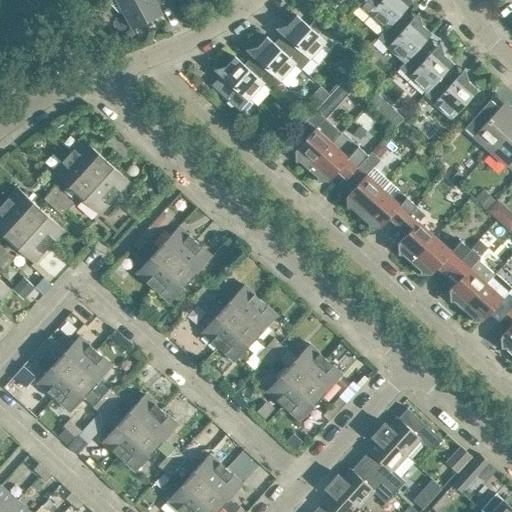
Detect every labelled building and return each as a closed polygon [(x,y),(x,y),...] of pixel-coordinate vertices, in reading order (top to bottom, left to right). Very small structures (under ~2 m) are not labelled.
[(108,0),(111,4),(119,14),(124,11),(133,28),(161,13),(157,6),(168,0),(108,0)] [(413,0),(363,0),(362,2),(359,5),(385,29),(386,29),(403,10),(404,11),(413,0)] [(432,33),(423,25),(419,24),(404,11),(403,10),(386,29),(385,29),(378,38),(404,62),(405,62),(425,40),(426,40),(432,33)] [(288,27),(274,43),(296,63),(296,64),(301,69),(326,41),(297,14),(288,24),(288,27)] [(274,43),(267,36),(258,45),(258,49),(244,64),(244,65),(264,83),(271,90),(296,64),(296,63),(274,43)] [(454,63),(444,54),(441,54),(426,40),(425,40),(405,62),(404,62),(399,67),(426,92),(427,92),(450,66),(450,67),(454,63)] [(244,65),(244,64),(235,56),(227,65),(226,68),(212,85),(244,114),(253,103),(249,99),(264,83),(244,65)] [(478,89),(469,81),(465,80),(450,67),(450,66),(427,92),(426,92),(424,94),(452,119),(478,89)] [(343,81),(336,89),(346,98),(353,90),(343,81)] [(490,151),(511,126),(511,107),(508,110),(493,96),(465,128),(490,151)] [(309,169),(339,135),(313,112),(297,130),(306,138),(295,150),(296,161),(300,161),(309,169)] [(511,126),(490,151),(511,170),(511,126)] [(294,133),(286,142),(292,147),(300,138),(294,133)] [(106,141),(115,150),(121,143),(112,135),(106,141)] [(365,158),(356,150),(339,135),(309,169),(317,176),(318,181),(329,180),(340,168),(349,176),(365,158)] [(83,138),(68,155),(92,176),(107,159),(83,138)] [(121,143),(115,150),(125,158),(131,152),(121,143)] [(390,182),(374,167),(381,159),(371,151),(365,158),(349,176),(358,184),(347,196),(347,208),(352,207),(360,215),(390,182)] [(92,176),(68,155),(53,171),(77,193),(92,176)] [(130,181),(107,159),(92,176),(115,197),(130,181)] [(459,173),(453,180),(459,185),(466,178),(459,173)] [(115,197),(92,176),(77,193),(100,214),(115,197)] [(416,205),(400,190),(390,182),(360,215),(369,223),(369,227),(380,227),(391,215),(400,223),(416,205)] [(55,186),(49,192),(59,200),(64,194),(55,186)] [(18,187),(3,203),(26,225),(41,208),(18,187)] [(476,199),(487,210),(496,201),(484,190),(476,199)] [(59,200),(49,192),(44,198),(53,207),(59,200)] [(74,203),(64,194),(59,200),(68,209),(74,203)] [(68,209),(59,200),(53,207),(62,215),(68,209)] [(26,225),(3,203),(0,206),(0,231),(11,241),(26,225)] [(425,213),(416,205),(400,223),(409,231),(398,243),(399,254),(403,254),(412,262),(435,236),(419,221),(425,213)] [(64,229),(41,208),(26,225),(49,246),(64,229)] [(49,246),(26,225),(11,241),(34,262),(49,246)] [(156,231),(150,225),(142,234),(148,240),(156,231)] [(174,264),(196,240),(179,225),(158,249),(174,264)] [(140,249),(148,240),(142,234),(133,244),(140,249)] [(447,275),(470,249),(461,240),(452,251),(435,236),(412,262),(420,269),(420,274),(432,274),(438,267),(447,275)] [(212,255),(196,240),(174,264),(191,279),(212,255)] [(463,308),(494,274),(478,259),(488,248),(479,240),(472,248),(472,247),(470,249),(447,275),(456,283),(449,289),(450,301),(455,301),(463,308)] [(14,256),(5,248),(0,253),(0,254),(9,263),(14,256)] [(153,287),(174,264),(158,249),(137,272),(153,287)] [(9,263),(0,254),(0,266),(3,269),(9,263)] [(170,302),(191,279),(174,264),(153,287),(170,302)] [(511,287),(510,289),(494,274),(463,308),(472,316),(472,321),(483,320),(494,308),(503,316),(511,306),(511,287)] [(34,287),(23,277),(16,286),(27,295),(34,287)] [(0,300),(11,288),(0,278),(0,300)] [(207,293),(216,284),(209,278),(201,287),(207,293)] [(222,289),(216,284),(207,293),(214,299),(222,289)] [(240,323),(261,299),(244,284),(223,308),(240,323)] [(199,302),(207,293),(201,287),(192,297),(199,302)] [(205,308),(214,299),(207,293),(199,302),(205,308)] [(277,314),(261,299),(240,323),(256,338),(277,314)] [(511,306),(503,316),(511,324),(501,336),(501,347),(506,347),(511,352),(511,306)] [(218,346),(240,323),(223,308),(202,331),(218,346)] [(235,361),(256,338),(240,323),(218,346),(235,361)] [(57,340),(51,334),(42,344),(49,349),(57,340)] [(75,373),(96,350),(80,335),(58,358),(75,373)] [(272,352),(281,343),(274,337),(266,346),(272,352)] [(287,348),(281,343),(272,352),(279,358),(287,348)] [(305,382),(326,358),(309,343),(288,367),(305,382)] [(40,359),(49,349),(42,344),(34,353),(40,359)] [(264,361),(272,352),(266,346),(257,356),(264,361)] [(113,365),(96,350),(75,373),(92,388),(113,365)] [(270,367),(279,358),(272,352),(264,361),(270,367)] [(54,397),(75,373),(58,358),(37,382),(54,397)] [(343,373),(326,358),(305,382),(321,397),(343,373)] [(284,405),(305,382),(288,367),(267,390),(284,405)] [(70,412),(92,388),(75,373),(54,397),(70,412)] [(300,420),(321,397),(305,382),(284,405),(300,420)] [(108,403),(116,394),(110,388),(101,397),(108,403)] [(122,399),(116,394),(108,403),(114,409),(122,399)] [(140,432),(161,409),(145,394),(124,417),(140,432)] [(338,411),(346,402),(340,396),(331,405),(338,411)] [(99,412),(108,403),(101,397),(93,406),(99,412)] [(105,418),(114,409),(108,403),(99,412),(105,418)] [(329,420),(338,411),(331,405),(323,415),(329,420)] [(389,426),(385,422),(378,429),(407,455),(421,440),(433,451),(443,439),(408,408),(399,417),(397,416),(389,426)] [(178,424),(161,409),(140,432),(157,447),(178,424)] [(119,456),(140,432),(124,417),(102,441),(119,456)] [(9,435),(3,429),(0,432),(0,438),(3,442),(9,435)] [(393,470),(407,455),(378,429),(372,436),(376,440),(367,449),(369,451),(360,460),(396,492),(405,481),(393,470)] [(136,471),(157,447),(140,432),(119,456),(136,471)] [(461,446),(446,462),(456,472),(471,455),(461,446)] [(173,462),(181,453),(175,447),(166,456),(173,462)] [(188,458),(181,453),(173,462),(179,468),(188,458)] [(205,491),(227,468),(210,453),(189,476),(205,491)] [(164,471),(173,462),(166,456),(158,465),(164,471)] [(396,492),(360,460),(352,469),(351,468),(342,477),(338,474),(332,481),(360,507),(374,492),(386,502),(396,492)] [(46,468),(39,462),(33,469),(40,475),(46,468)] [(179,468),(173,462),(164,471),(171,477),(179,468)] [(462,492),(478,474),(469,466),(453,484),(462,492)] [(52,474),(46,468),(40,475),(46,480),(52,474)] [(243,483),(227,468),(205,491),(222,506),(243,483)] [(181,511),(186,511),(205,491),(189,476),(168,500),(181,511)] [(355,511),(360,507),(332,481),(325,488),(329,491),(321,501),(322,502),(314,511),(355,511)] [(0,511),(5,511),(17,499),(1,485),(0,485),(0,511)] [(72,504),(78,497),(71,491),(65,498),(72,504)] [(216,511),(222,506),(205,491),(186,511),(216,511)] [(454,501),(445,493),(438,500),(447,508),(454,501)] [(511,511),(511,507),(504,499),(496,493),(480,509),(483,511),(511,511)] [(84,503),(78,497),(72,504),(78,509),(84,503)] [(31,511),(17,499),(5,511),(31,511)] [(443,511),(447,508),(438,500),(432,507),(437,511),(443,511)]
